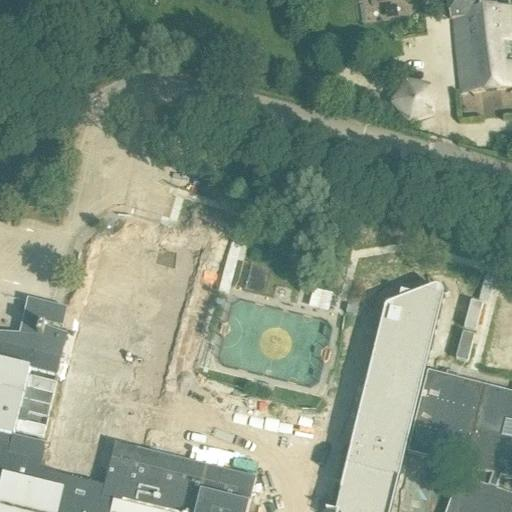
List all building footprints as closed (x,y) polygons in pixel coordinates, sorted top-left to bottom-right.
[(454,20),(462,94),(511,89),(511,24),(510,8),(511,7),(511,5),(494,8),(492,0),(447,0),(450,20),(454,20)] [(430,88),(429,88),(406,82),(393,104),(409,122),(431,113),(430,88)] [(237,221),(214,215),(207,238),(231,245),(231,244),(237,221)] [(231,272),(197,265),(193,285),(226,293),(231,272)] [(0,511),(358,511),(373,455),(149,400),(159,364),(124,355),(45,328),(46,323),(41,322),(36,342),(20,339),(21,335),(0,333),(0,511)] [(511,511),(511,493),(499,491),(502,476),(511,478),(511,389),(427,372),(410,452),(454,461),(443,511),(511,511)]
